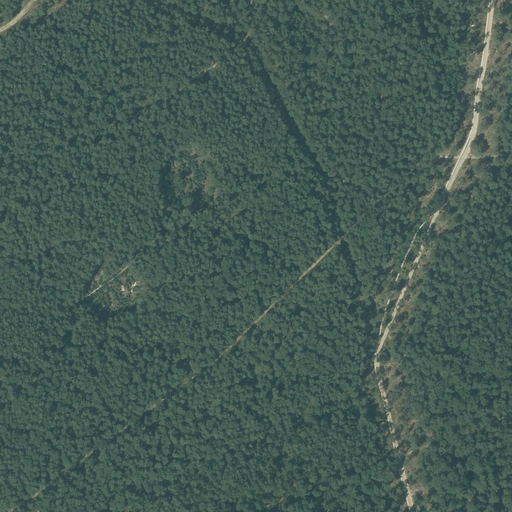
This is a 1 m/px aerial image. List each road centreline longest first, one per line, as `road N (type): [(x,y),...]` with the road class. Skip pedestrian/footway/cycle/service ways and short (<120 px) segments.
road 1 (track): [(341,237),(214,359),(7,511)]
road 2 (track): [(0,354),(178,225)]
